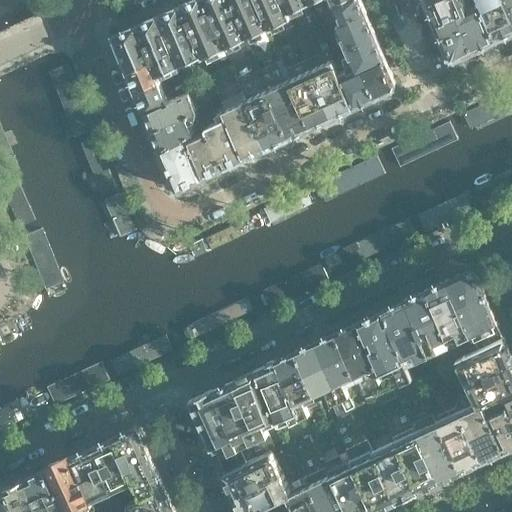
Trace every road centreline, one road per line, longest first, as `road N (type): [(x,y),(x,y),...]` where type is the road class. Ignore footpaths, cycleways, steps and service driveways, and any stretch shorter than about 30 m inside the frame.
road 1 (residential): [(511,60),(208,208),(180,211),(163,201),(80,22)]
road 2 (residential): [(153,397),(511,228)]
road 3 (residential): [(0,464),(153,397)]
road 4 (residential): [(153,397),(208,511)]
